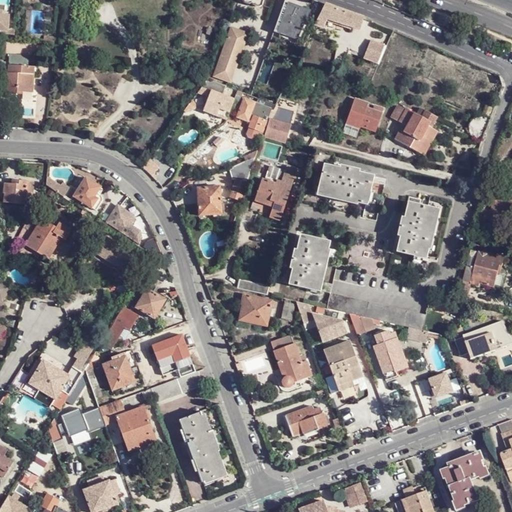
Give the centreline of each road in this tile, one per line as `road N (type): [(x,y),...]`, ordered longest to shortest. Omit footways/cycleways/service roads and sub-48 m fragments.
road 1 (residential): [(0,144),(91,152),(118,164),(152,196),(176,240),(262,492)]
road 2 (residential): [(511,402),(262,492)]
road 3 (residential): [(340,0),(507,68)]
road 4 (unknown): [(91,152),(141,95),(133,53),(111,18)]
road 5 (unknown): [(152,196),(184,182),(228,136),(252,154)]
